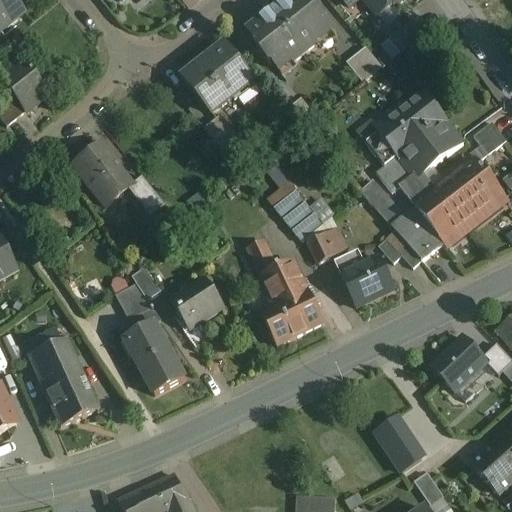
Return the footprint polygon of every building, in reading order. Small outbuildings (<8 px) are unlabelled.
[(0,0),(0,33),(22,16),(8,0),(0,0)] [(304,0),(291,0),(248,35),(258,48),(256,50),(270,67),(272,65),(280,75),(292,65),(293,67),(317,48),(316,46),(331,34),(324,24),(326,23),(312,5),(310,7),(304,0)] [(340,0),(349,10),(361,0),(377,19),(392,6),(392,7),(398,8),(404,3),(404,0),(340,0)] [(413,22),(389,42),(400,57),(425,37),(413,22)] [(224,49),(183,81),(212,118),(253,85),(224,49)] [(365,51),(346,66),(362,87),(382,71),(365,51)] [(47,98),(18,62),(0,76),(0,84),(7,94),(0,99),(0,125),(5,131),(47,98)] [(402,106),(375,128),(379,134),(378,135),(364,146),(385,172),(398,161),(399,162),(445,126),(424,99),(407,112),(402,106)] [(318,123),(301,102),(291,110),(307,131),(318,123)] [(240,141),(221,118),(205,131),(223,155),(240,141)] [(413,180),(467,154),(445,126),(399,162),(413,180)] [(492,126),(474,141),(488,159),(506,145),(492,126)] [(132,187),(100,148),(72,170),(104,211),(128,192),(132,188),(132,187)] [(444,198),(485,178),(467,154),(413,180),(444,198)] [(485,178),(444,198),(477,222),(504,202),(485,178)] [(164,207),(142,179),(132,187),(132,188),(128,192),(150,219),(164,207)] [(444,198),(413,180),(399,191),(406,199),(394,209),(373,185),(360,196),(422,265),(444,248),(445,248),(477,222),(444,198)] [(306,206),(284,224),(302,246),(323,228),(306,206)] [(337,232),(324,238),(324,239),(308,247),(318,268),(347,253),(337,232)] [(398,256),(387,243),(378,251),(393,268),(402,261),(413,273),(421,265),(406,248),(398,256)] [(264,245),(247,253),(261,281),(278,273),(264,245)] [(0,281),(13,274),(0,249),(0,281)] [(351,259),(334,266),(356,312),(394,294),(379,263),(365,269),(361,261),(353,264),(351,259)] [(294,266),(278,273),(261,281),(274,309),(307,294),(294,266)] [(145,272),(132,281),(136,287),(137,287),(148,304),(161,295),(145,272)] [(205,284),(194,291),(196,293),(186,299),(185,297),(171,306),(189,334),(224,312),(213,296),(212,297),(205,287),(206,286),(205,284)] [(136,287),(115,299),(135,336),(154,326),(154,327),(161,323),(148,304),(137,287),(136,287)] [(274,309),(261,316),(277,350),(324,327),(308,293),(307,294),(274,309)] [(511,323),(496,335),(511,354),(511,323)] [(135,336),(124,343),(134,362),(164,346),(154,327),(154,326),(135,336)] [(59,330),(20,348),(59,432),(97,415),(59,330)] [(463,342),(431,372),(455,397),(486,367),(487,366),(483,362),(463,342)] [(164,346),(134,362),(154,399),(185,383),(164,346)] [(511,364),(497,349),(483,362),(487,366),(486,367),(499,380),(511,367),(511,364)] [(0,434),(17,426),(0,390),(0,434)] [(375,437),(401,476),(425,460),(399,420),(375,437)] [(511,432),(471,469),(498,499),(511,486),(511,432)] [(445,501),(428,477),(415,486),(432,510),(445,501)] [(174,479),(117,505),(120,511),(177,511),(187,508),(187,507),(174,479)] [(333,511),(335,502),(297,500),(295,511),(333,511)]
